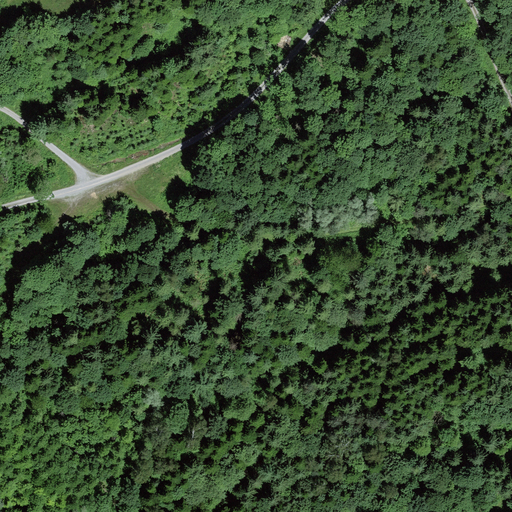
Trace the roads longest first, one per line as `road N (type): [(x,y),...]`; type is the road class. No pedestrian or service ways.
road 1 (track): [(122,173),(166,204),(265,229),(361,226),(511,189)]
road 2 (track): [(82,189),(222,127),(345,0)]
road 3 (track): [(0,345),(13,390),(117,511)]
road 4 (track): [(82,189),(73,215),(13,281),(0,342)]
